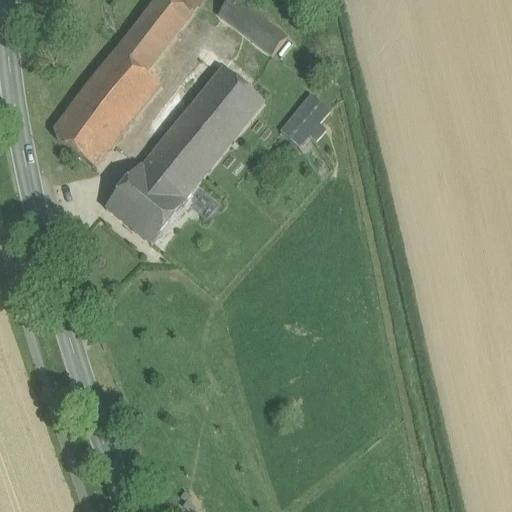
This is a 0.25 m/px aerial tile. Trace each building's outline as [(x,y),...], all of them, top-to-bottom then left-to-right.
[(192,18),(168,0),(159,0),(117,55),(146,77),(192,18)] [(206,0),(168,0),(192,18),(206,0)] [(289,41),(237,0),(235,0),(221,17),(274,60),(289,41)] [(103,45),(68,92),(80,102),(116,55),(103,45)] [(80,102),(56,134),(57,142),(97,173),(162,89),(146,77),(117,55),(116,55),(80,102)] [(268,109),(227,74),(152,164),(193,198),(268,109)] [(315,101),(283,138),(301,154),(333,117),(315,101)] [(152,164),(145,172),(143,170),(108,212),(153,249),(188,208),(186,206),(193,198),(152,164)]
